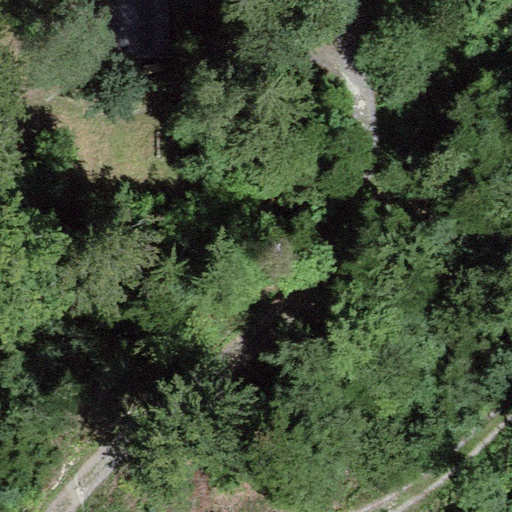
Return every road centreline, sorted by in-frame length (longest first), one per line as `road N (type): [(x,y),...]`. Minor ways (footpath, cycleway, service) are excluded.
road 1 (track): [(64,511),(287,296),(345,208),(349,56),(341,0)]
road 2 (track): [(365,511),(418,496),(511,419)]
